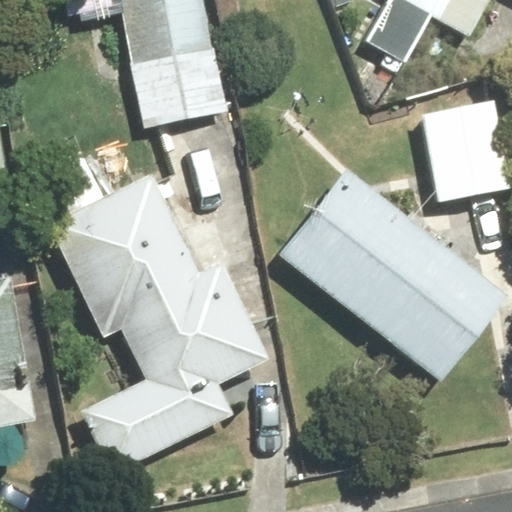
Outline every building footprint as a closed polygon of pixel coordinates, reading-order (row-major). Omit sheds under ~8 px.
[(193,0),(76,0),(80,23),(111,18),(121,72),(203,58),(193,0)] [(383,0),(460,44),(485,0),(383,0)] [(484,108),(409,121),(425,209),(500,196),(484,108)] [(73,164),(18,190),(89,343),(107,334),(131,386),(70,415),(100,479),(220,423),(205,392),(256,368),(210,269),(184,281),(137,180),(91,202),(73,164)] [(331,177),(264,260),(429,391),(496,308),(331,177)] [(0,286),(0,436),(25,432),(0,286)]
